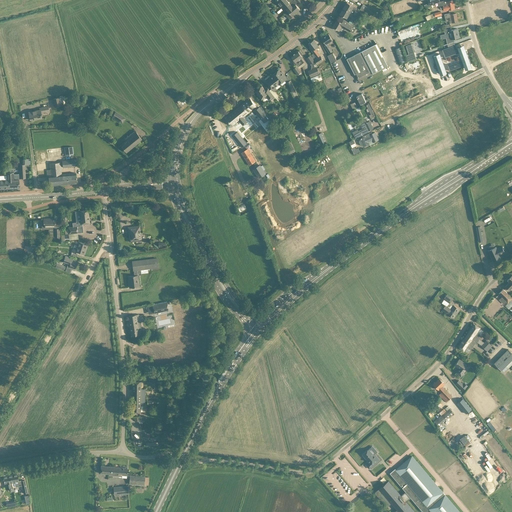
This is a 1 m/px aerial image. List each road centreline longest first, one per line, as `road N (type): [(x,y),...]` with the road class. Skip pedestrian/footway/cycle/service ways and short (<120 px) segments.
road 1 (unclassified): [(181,457),(308,474),(321,468),(435,369),(511,268)]
road 2 (secondary): [(330,266),(511,144)]
road 3 (unclassified): [(108,240),(124,373),(122,452)]
road 4 (tertiary): [(169,185),(225,299),(258,327)]
road 5 (tertiary): [(258,327),(225,283),(178,182)]
road 6 (secondary): [(181,457),(258,327)]
road 7 (unclassified): [(0,470),(122,452)]
